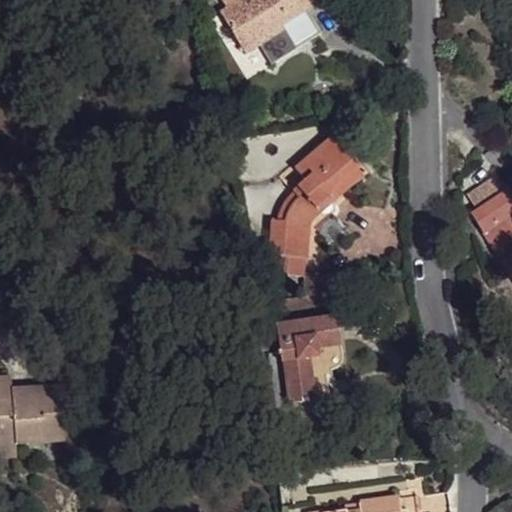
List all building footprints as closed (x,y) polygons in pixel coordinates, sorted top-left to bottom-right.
[(224,0),(229,9),(222,14),(244,55),(261,45),(284,33),(281,28),(308,13),(306,10),(325,0),(324,0),(224,0)] [(322,38),(308,13),(281,28),(284,33),(295,53),(322,38)] [(284,33),(261,45),(271,66),(295,53),(284,33)] [(355,172),(331,141),(296,173),(306,185),(295,195),(298,200),(293,209),(288,217),(284,226),(283,232),(270,233),(267,277),(299,279),(301,258),(304,258),(304,251),(304,243),(306,235),(306,227),(312,220),(316,216),(312,209),(355,172)] [(361,178),(355,172),(312,209),(316,216),(361,178)] [(511,199),(509,196),(480,220),(511,261),(511,199)] [(348,272),(299,281),(301,299),(350,291),(348,272)] [(330,323),(277,332),(291,408),(315,405),(317,415),(331,413),(326,376),(332,373),(336,365),(330,323)] [(0,460),(20,458),(19,442),(44,441),(44,444),(68,441),(65,405),(69,405),(68,386),(15,390),(14,384),(0,384),(0,460)] [(315,405),(291,408),(292,418),(317,415),(315,405)] [(421,511),(420,495),(361,503),(360,511),(421,511)]
